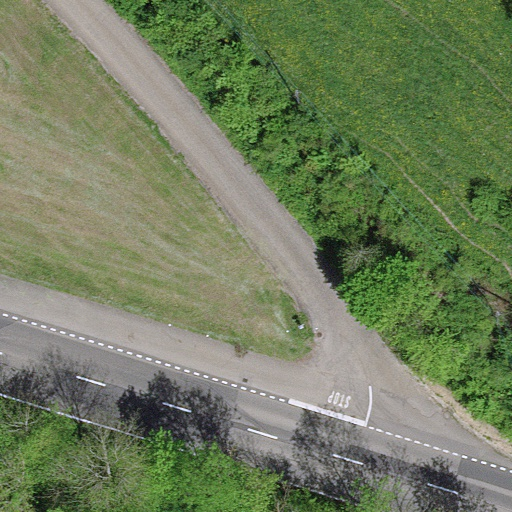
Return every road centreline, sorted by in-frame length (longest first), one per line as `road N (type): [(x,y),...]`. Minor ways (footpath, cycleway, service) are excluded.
road 1 (residential): [(94,0),(360,319),(375,368),(356,459)]
road 2 (primary): [(356,459),(0,353)]
road 3 (primary): [(511,507),(356,459)]
